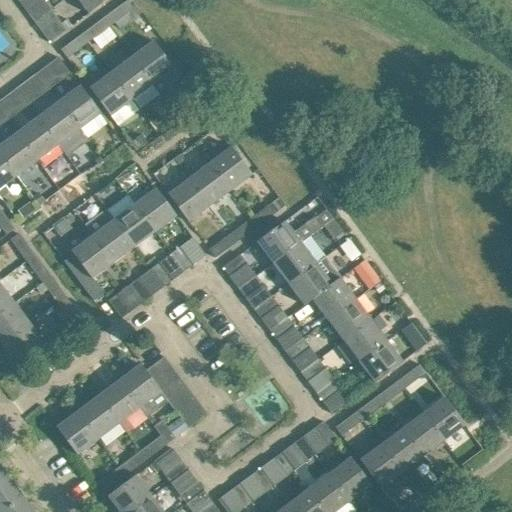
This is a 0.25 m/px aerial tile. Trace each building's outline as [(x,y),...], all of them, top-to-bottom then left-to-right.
[(20,0),(19,1),(25,9),(37,0),(20,0)] [(78,0),(89,14),(107,0),(78,0)] [(131,0),(127,0),(108,15),(117,28),(140,11),(131,0)] [(34,22),(40,30),(57,18),(51,10),(34,22)] [(109,27),(103,19),(87,31),(93,39),(109,27)] [(82,34),(66,46),(72,55),(88,43),(82,34)] [(132,57),(153,85),(159,93),(180,77),(153,41),(132,57)] [(58,57),(50,64),(62,80),(70,74),(58,57)] [(132,101),(132,100),(153,85),(132,57),(111,73),(132,101)] [(37,73),(29,79),(41,96),(49,89),(37,73)] [(132,101),(111,73),(89,89),(110,117),(132,101)] [(80,129),(101,114),(80,86),(59,102),(86,139),(87,138),(80,129)] [(181,103),(189,113),(200,105),(203,103),(191,88),(189,89),(187,91),(188,98),(181,103)] [(16,89),(8,95),(20,111),(28,105),(16,89)] [(66,154),(86,139),(59,102),(38,117),(59,145),(66,154)] [(173,115),(167,119),(171,125),(177,121),(173,115)] [(38,161),(59,145),(38,117),(17,133),(38,161)] [(0,153),(17,177),(38,161),(17,133),(0,145),(0,153)] [(140,136),(132,141),(139,149),(146,143),(140,136)] [(231,191),(252,175),(231,147),(210,163),(231,191)] [(0,189),(17,177),(0,153),(0,189)] [(210,207),(231,191),(210,163),(189,178),(210,207)] [(188,223),(210,207),(189,178),(167,194),(188,223)] [(155,232),(176,216),(156,188),(134,204),(155,232)] [(37,193),(32,196),(39,206),(44,203),(37,193)] [(278,211),(279,210),(285,206),(279,197),(272,203),(278,211)] [(134,248),(155,232),(134,204),(114,220),(134,248)] [(257,227),(273,215),(267,206),(251,218),(257,227)] [(0,226),(3,230),(11,224),(0,208),(0,226)] [(285,221),(257,242),(273,264),(301,243),(304,240),(324,225),(333,218),(326,209),(315,217),(293,232),(285,221)] [(92,221),(86,226),(93,235),(113,263),(134,248),(114,220),(107,210),(92,221)] [(333,218),(324,225),(333,237),(336,241),(344,235),(341,231),(342,230),(341,229),(333,219),(333,218)] [(253,230),(246,222),(230,234),(237,242),(253,230)] [(24,258),(32,252),(19,234),(10,240),(24,258)] [(113,263),(93,235),(71,251),(75,256),(65,263),(93,301),(104,293),(93,279),(113,263)] [(209,250),(210,252),(215,258),(232,246),(226,237),(209,250)] [(344,245),(357,259),(365,252),(352,238),(344,245)] [(288,284),(316,263),(301,243),(273,264),(288,284)] [(184,271),(193,265),(179,248),(171,254),(184,271)] [(40,279),(48,273),(35,255),(26,261),(40,279)] [(222,268),(229,276),(246,263),(240,255),(222,268)] [(304,305),(340,278),(324,257),(316,263),(288,284),(304,305)] [(372,271),(364,260),(353,269),(360,279),(372,271)] [(163,287),(172,281),(159,263),(150,269),(163,287)] [(55,300),(63,294),(50,276),(42,282),(55,300)] [(238,289),(245,297),(262,284),(256,276),(238,289)] [(328,320),(356,299),(340,278),(304,305),(304,306),(313,299),(328,320)] [(143,303),(151,296),(138,279),(129,285),(143,303)] [(0,313),(14,303),(0,283),(0,313)] [(121,319),(130,312),(117,295),(108,301),(121,319)] [(254,310),(260,318),(278,305),(272,297),(254,310)] [(70,321),(79,314),(67,298),(59,305),(70,321)] [(343,341),(371,320),(356,299),(328,320),(343,341)] [(0,342),(2,345),(30,324),(14,303),(0,313),(0,342)] [(269,331),(276,339),(293,326),(287,318),(269,331)] [(359,362),(387,341),(371,320),(343,341),(359,362)] [(18,366),(46,345),(30,324),(2,345),(18,366)] [(285,352),(291,360),(292,360),(309,347),(303,339),(285,352)] [(375,383),(403,362),(387,341),(359,362),(375,383)] [(152,381),(171,366),(164,357),(145,371),(152,381)] [(301,373),(307,381),(325,368),(318,359),(301,373)] [(145,371),(140,364),(119,380),(140,408),(161,393),(159,390),(152,381),(145,371)] [(409,385),(426,373),(420,365),(403,377),(409,385)] [(159,390),(179,376),(171,366),(152,381),(159,390)] [(167,400),(186,385),(179,376),(159,390),(161,393),(167,400)] [(119,424),(140,408),(119,380),(98,396),(119,424)] [(316,394),(323,402),(340,389),(334,380),(316,394)] [(382,392),(388,401),(404,389),(398,381),(382,392)] [(174,409),(193,395),(186,385),(167,400),(174,409)] [(181,419),(200,404),(193,395),(174,409),(180,418),(181,419)] [(98,439),(119,424),(98,396),(77,411),(98,439)] [(361,408),(368,416),(384,404),(377,396),(361,408)] [(465,425),(444,398),(444,397),(423,413),(444,441),(465,425)] [(188,428),(206,415),(207,414),(200,404),(181,419),(188,428)] [(77,455),(98,439),(77,411),(56,427),(77,455)] [(357,412),(340,424),(347,432),(363,420),(357,412)] [(423,457),(444,441),(423,413),(402,429),(423,457)] [(180,418),(167,427),(175,438),(180,434),(188,428),(181,419),(180,418)] [(166,445),(175,438),(167,427),(162,420),(153,427),(160,437),(166,445)] [(328,445),(336,439),(323,422),(315,428),(328,445)] [(412,465),(423,457),(402,429),(381,444),(409,482),(420,496),(431,488),(412,465)] [(149,457),(166,445),(160,437),(143,449),(149,457)] [(302,437),(294,443),(306,460),(314,454),(302,437)] [(409,482),(381,444),(360,460),(381,488),(388,497),(409,482)] [(140,451),(123,464),(129,473),(146,460),(140,451)] [(281,453),(273,459),(285,475),(293,469),(281,453)] [(371,485),(350,458),(350,457),(329,473),(350,501),(371,485)] [(188,469),(183,463),(181,461),(164,474),(170,483),(188,469)] [(102,480),(108,488),(126,475),(119,467),(102,480)] [(260,468),(252,474),(265,492),(273,486),(260,468)] [(324,511),(335,511),(350,501),(329,473),(308,489),(324,511)] [(119,511),(131,511),(152,497),(136,475),(108,496),(119,511)] [(0,511),(2,511),(22,498),(7,478),(0,483),(0,511)] [(203,490),(198,484),(197,482),(179,495),(186,503),(203,490)] [(239,484),(231,490),(244,508),(253,502),(239,484)] [(292,511),(324,511),(308,489),(287,504),(292,511)] [(163,511),(152,497),(131,511),(163,511)] [(2,511),(32,511),(22,498),(2,511)] [(217,511),(219,511),(212,503),(200,511),(217,511)]
